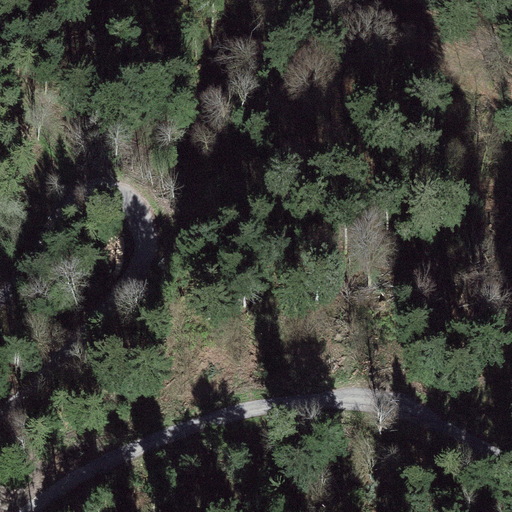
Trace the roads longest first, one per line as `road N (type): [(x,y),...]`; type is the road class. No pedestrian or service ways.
road 1 (track): [(511,463),(383,404),(298,400),(163,436),(26,511)]
road 2 (track): [(0,419),(113,298),(137,262),(144,231),(132,202),(94,193),(0,297)]
